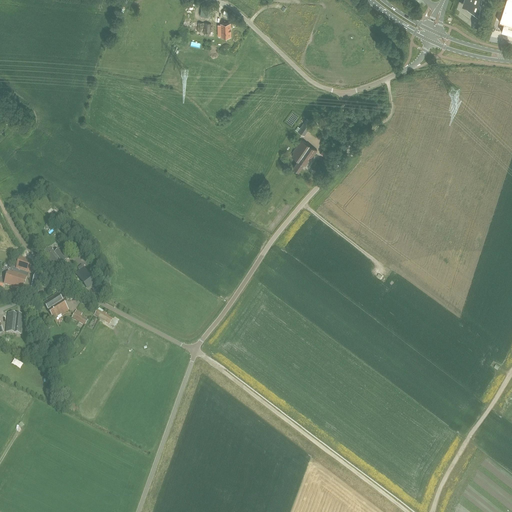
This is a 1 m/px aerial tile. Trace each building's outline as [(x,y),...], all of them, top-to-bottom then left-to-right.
[(481,0),(465,0),(463,5),(467,6),(467,8),(478,17),(481,0)] [(511,0),(505,0),(499,21),(504,23),(501,31),(511,34),(511,0)] [(212,7),(202,5),(200,15),(210,17),(212,7)] [(220,37),(223,37),(226,37),(229,37),(229,24),(220,24),(220,37)] [(304,135),(314,123),(307,118),(300,128),(298,126),(296,130),(304,135)] [(293,152),(294,153),(308,162),(308,161),(309,162),(317,150),(302,140),(293,152)] [(323,151),(329,155),(332,150),(326,147),(323,151)] [(308,162),(294,153),(292,156),(298,161),(293,168),(299,172),(304,164),(306,165),(308,162)] [(42,254),(55,270),(69,259),(60,248),(56,252),(51,247),(42,254)] [(28,272),(32,261),(19,257),(16,268),(28,272)] [(48,279),(49,277),(44,275),(44,272),(37,270),(36,273),(31,288),(38,291),(40,286),(44,287),(48,279)] [(92,287),(97,278),(83,270),(78,279),(92,287)] [(22,290),(26,277),(13,272),(13,273),(8,272),(4,284),(22,290)] [(69,310),(58,293),(47,300),(47,301),(44,303),(53,319),(61,314),(61,315),(69,310)] [(113,319),(97,310),(95,314),(110,324),(113,319)] [(8,313),(6,332),(21,334),(23,315),(8,313)] [(88,320),(75,313),(72,318),(85,326),(88,320)]
